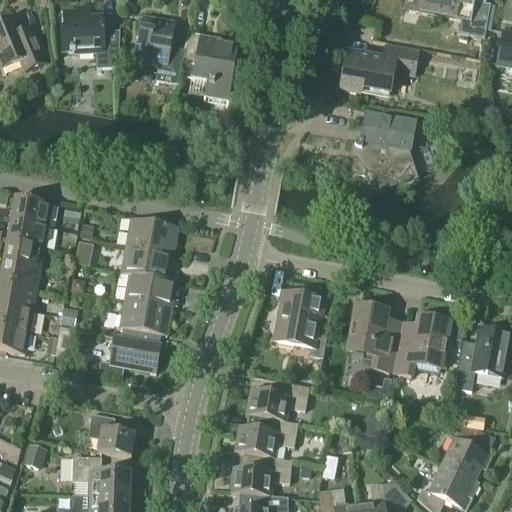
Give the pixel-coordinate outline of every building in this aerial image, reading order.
[(410,0),(410,1),(410,2),(423,5),(421,18),(460,25),(458,38),(484,43),(490,9),(474,6),(475,1),(475,0),(410,0)] [(90,13),(77,14),(77,17),(62,17),(63,37),(60,37),(61,58),(75,57),(75,54),(95,53),(96,74),(118,73),(120,36),(104,37),(104,23),(97,24),(98,27),(93,27),(93,24),(90,24),(90,13)] [(175,28),(143,22),(140,40),(141,40),(139,48),(138,48),(135,66),(158,70),(156,86),(178,90),(182,68),(184,56),(170,53),(171,46),(172,46),(175,28)] [(13,24),(0,29),(0,65),(3,72),(20,65),(25,77),(46,68),(37,47),(36,48),(27,51),(26,48),(24,49),(13,24)] [(511,38),(503,37),(497,71),(511,74),(511,38)] [(209,42),(187,38),(184,56),(182,68),(194,70),(192,84),(206,87),(203,106),(227,110),(233,82),(242,84),(244,71),(243,71),(235,70),(239,47),(218,44),(217,48),(208,46),(209,42)] [(383,64),(347,58),(341,95),(361,99),(361,93),(389,99),(393,77),(413,81),(417,58),(386,52),(383,64)] [(403,156),(408,127),(366,120),(364,136),(368,137),(366,148),(359,146),(358,146),(357,146),(356,147),(355,148),(355,149),(354,149),(354,150),(354,151),(354,152),(355,153),(356,154),(357,155),(358,155),(360,155),(358,163),(355,163),(353,178),(366,180),(371,195),(395,187),(393,181),(394,180),(394,179),(409,173),(403,156)] [(0,200),(0,209),(7,210),(8,202),(0,200)] [(52,210),(15,203),(11,225),(48,232),(52,210)] [(7,246),(45,253),(48,232),(11,225),(7,246)] [(178,233),(131,225),(126,252),(173,261),(178,233)] [(88,244),(91,228),(79,226),(76,242),(88,244)] [(4,267),(41,274),(45,253),(7,246),(4,267)] [(92,252),(79,249),(75,267),(88,270),(92,252)] [(169,287),(169,286),(173,261),(126,252),(121,279),(130,280),(169,287)] [(41,274),(4,267),(0,286),(0,289),(37,296),(41,274)] [(177,287),(169,286),(169,287),(130,280),(125,305),(172,313),(177,287)] [(72,283),(70,295),(83,297),(85,290),(80,284),(72,283)] [(37,296),(0,289),(0,310),(33,317),(37,296)] [(322,304),(286,298),(277,348),(311,354),(309,362),(323,364),(330,323),(318,321),(322,304)] [(172,313),(125,305),(120,334),(123,334),(122,344),(159,350),(161,341),(167,342),(172,313)] [(33,317),(0,310),(0,332),(29,338),(33,317)] [(372,375),(390,378),(396,346),(383,344),(386,327),(388,317),(356,311),(348,358),(375,363),(372,375)] [(60,333),(74,335),(77,319),(62,317),(60,333)] [(394,379),(412,382),(414,370),(441,375),(447,343),(450,328),(418,322),(417,332),(413,349),(400,347),(394,379)] [(450,328),(447,343),(463,346),(465,331),(450,328)] [(0,356),(25,361),(29,338),(0,332),(0,356)] [(74,335),(59,333),(55,363),(69,365),(74,335)] [(475,378),(503,383),(511,340),(479,334),(476,349),(473,367),(459,364),(454,394),(471,397),(475,378)] [(123,383),(125,374),(156,379),(161,351),(159,350),(122,344),(114,342),(109,371),(101,370),(99,379),(123,383)] [(271,425),(271,424),(286,427),(289,414),(305,417),(310,393),(282,388),(280,400),(251,395),(246,421),(271,425)] [(135,440),(113,436),(115,425),(92,421),(88,444),(99,446),(97,458),(131,464),(135,440)] [(240,431),(235,457),(243,459),(264,463),(264,462),(275,464),(277,450),(294,453),(298,430),(286,427),(271,424),(271,425),(269,437),(240,431)] [(485,475),(491,461),(470,451),(477,436),(460,433),(442,471),(474,487),(480,473),(485,475)] [(372,455),(374,444),(355,441),(353,452),(372,455)] [(30,450),(24,469),(37,473),(43,454),(30,450)] [(233,473),(231,499),(239,500),(242,500),(272,502),(273,488),(289,490),(291,467),(275,464),(264,462),(264,463),(263,475),(242,473),(233,473)] [(73,488),(89,488),(89,502),(130,503),(131,478),(101,477),(101,465),(73,464),(73,488)] [(301,470),(300,482),(309,483),(310,471),(301,470)] [(474,487),(442,471),(429,499),(422,495),(417,505),(424,511),(442,511),(445,507),(456,511),(467,511),(472,503),(467,501),(469,497),(473,499),(478,489),(474,487)] [(405,511),(412,507),(394,489),(393,489),(371,492),(373,508),(359,510),(359,511),(405,511)] [(359,511),(359,510),(345,511),(343,495),(319,498),(321,511),(359,511)] [(287,511),(288,504),(272,502),(242,500),(242,511),(287,511)] [(129,511),(130,503),(89,502),(88,511),(129,511)]
